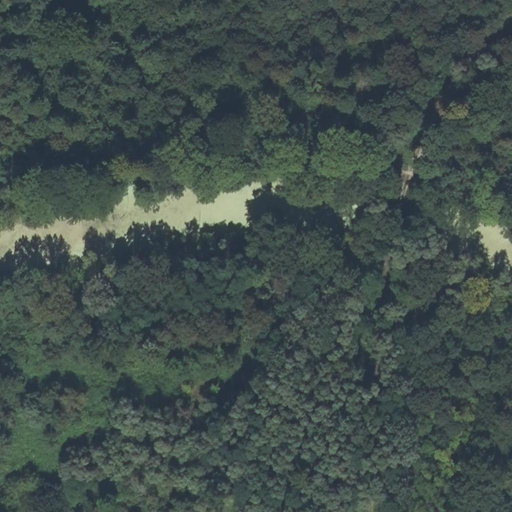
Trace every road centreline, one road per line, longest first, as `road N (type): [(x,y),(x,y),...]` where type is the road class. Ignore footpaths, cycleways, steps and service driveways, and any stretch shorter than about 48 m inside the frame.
road 1 (track): [(410,168),(380,292),(368,511)]
road 2 (track): [(511,23),(421,130),(410,168)]
